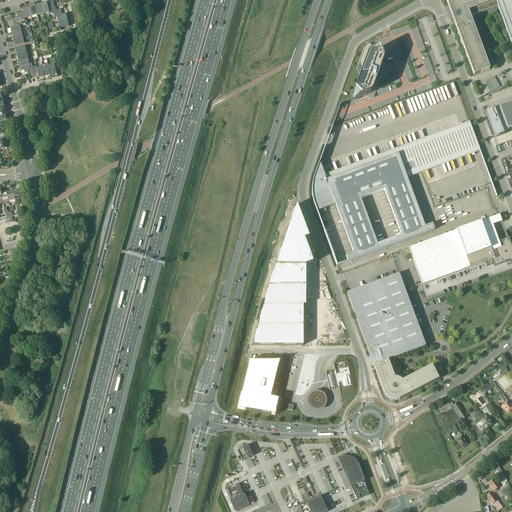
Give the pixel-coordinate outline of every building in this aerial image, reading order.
[(511,0),(445,0),(473,75),(489,69),(470,17),(498,7),(511,45),(511,0)] [(53,1),(47,3),(49,12),(49,15),(53,14),(54,17),(56,17),(62,15),(61,9),(56,10),(56,9),(55,9),(53,1)] [(37,15),(35,6),(34,3),(28,5),(29,7),(31,16),(37,15)] [(43,14),(49,12),(47,3),(41,4),(43,14)] [(41,4),(35,6),(37,15),(43,14),(41,4)] [(24,18),(31,16),(29,7),(22,9),(22,11),(23,12),(24,18)] [(25,21),(24,18),(23,12),(16,14),(17,18),(16,19),(17,20),(9,21),(10,28),(14,27),(20,26),(22,25),(22,26),(25,25),(25,24),(23,24),(22,21),(25,21)] [(56,17),(58,23),(67,20),(66,14),(62,15),(56,17)] [(69,26),(67,20),(58,23),(59,29),(69,26)] [(10,28),(12,34),(21,32),(20,26),(14,27),(10,28)] [(21,32),(12,34),(13,40),(22,38),(25,37),(26,37),(25,34),(24,34),(22,35),(21,32)] [(24,44),(22,38),(13,40),(14,46),(24,44)] [(17,55),(26,52),(25,46),(15,49),(17,55)] [(351,99),(351,101),(354,99),(355,99),(369,94),(369,92),(372,93),(374,92),(375,92),(375,91),(376,91),(376,90),(378,85),(378,84),(375,83),(378,75),(379,75),(380,74),(380,73),(379,73),(379,72),(382,64),(383,64),(382,63),(383,61),(383,60),(383,59),(383,58),(383,57),(380,49),(379,49),(379,48),(378,48),(377,48),(374,50),(373,50),(370,46),(369,46),(366,47),(366,48),(365,48),(361,61),(360,62),(361,63),(362,68),(363,68),(362,69),(360,76),(351,99)] [(18,61),(28,58),(26,52),(17,55),(18,61)] [(29,64),(28,58),(18,61),(20,67),(23,66),(29,64)] [(32,76),(38,75),(37,69),(36,66),(32,67),(31,64),(29,64),(23,66),(20,67),(21,71),(24,70),(25,72),(29,71),(29,72),(30,72),(32,76)] [(48,66),(50,75),(57,74),(54,64),(48,66)] [(37,69),(38,75),(39,78),(45,77),(43,67),(37,69)] [(485,82),(479,85),(485,95),(491,92),(500,87),(494,77),(485,82)] [(496,108),(486,111),(487,114),(490,121),(492,127),(495,134),(495,136),(496,137),(506,133),(505,131),(511,128),(511,101),(496,108)] [(387,247),(385,242),(377,244),(370,226),(360,199),(384,190),(393,213),(401,235),(394,238),(396,244),(398,244),(399,243),(431,231),(433,231),(435,230),(434,230),(432,224),(425,227),(424,225),(421,216),(421,215),(419,211),(407,178),(407,177),(405,173),(417,169),(414,161),(402,165),(398,154),(376,162),(375,162),(374,162),(371,163),(370,164),(367,165),(357,169),(354,170),(353,170),(350,171),(348,172),(336,177),(333,178),(331,178),(326,180),(327,181),(328,183),(335,202),(335,204),(336,205),(344,227),(349,242),(353,253),(346,256),(347,259),(348,261),(348,262),(350,261),(352,260),(386,248),(387,247)] [(13,191),(12,191),(15,199),(17,209),(20,209),(19,205),(20,204),(18,199),(20,198),(21,202),(26,201),(23,189),(19,190),(19,189),(13,191)] [(7,192),(6,192),(9,201),(15,199),(12,191),(7,192)] [(6,192),(1,194),(0,194),(1,198),(3,205),(9,204),(9,201),(6,192)] [(278,259),(276,265),(306,265),(313,263),(304,239),(309,238),(297,204),(295,211),(294,210),(291,219),(292,219),(281,251),(280,251),(277,259),(278,259)] [(508,261),(509,262),(509,264),(511,262),(511,248),(508,239),(501,241),(503,247),(492,252),(490,247),(481,222),(409,248),(422,285),(468,268),(469,268),(484,262),(486,267),(493,265),(494,267),(506,262),(506,261),(508,261)] [(271,280),(269,285),(306,285),(306,265),(276,265),(274,271),(273,271),(270,280),(271,280)] [(390,400),(392,400),(393,400),(395,400),(396,400),(397,400),(399,399),(439,379),(432,365),(402,381),(401,380),(399,379),(397,378),(396,378),(395,378),(388,360),(426,346),(401,281),(399,274),(347,293),(373,365),(384,394),(385,395),(385,396),(386,397),(388,398),(389,399),(390,400)] [(265,300),(264,305),(303,305),(303,306),(306,306),(306,285),(269,285),(267,291),(265,300)] [(260,320),(258,326),(303,326),(303,306),(303,305),(264,305),(262,311),(259,320),(260,320)] [(254,340),(253,346),(303,346),(303,326),(258,326),(257,331),(256,331),(254,340)] [(279,399),(270,397),(278,365),(279,365),(280,361),(276,361),(253,361),(249,361),(248,365),(241,393),(241,394),(241,393),(237,409),(245,410),(271,414),(271,415),(275,415),(276,411),(279,399)] [(506,377),(503,379),(501,380),(505,387),(511,384),(508,377),(506,377)] [(307,401),(308,404),(309,407),(311,409),(314,410),(317,411),(320,410),(323,409),(325,407),(326,404),(327,401),(326,398),(325,396),(323,394),(320,392),(317,392),(314,392),(311,394),(309,396),(308,398),(307,401)] [(510,411),(510,410),(511,408),(509,404),(510,404),(504,397),(502,399),(505,403),(501,406),(504,409),(507,412),(508,412),(508,413),(510,411)] [(468,417),(467,415),(458,402),(452,406),(461,421),(468,417)] [(450,404),(439,408),(441,413),(452,409),(450,404)] [(489,420),(487,417),(486,416),(485,415),(483,414),(482,415),(479,412),(476,414),(487,428),(488,428),(488,427),(489,426),(490,427),(491,426),(491,425),(492,424),(489,420)] [(484,431),(484,430),(486,429),(487,429),(487,428),(476,414),(473,417),(476,420),(475,421),(474,422),(474,423),(476,426),(478,429),(479,428),(482,432),(483,431),(483,432),(484,431)] [(458,438),(459,439),(456,442),(458,444),(461,448),(462,448),(464,447),(464,446),(466,444),(463,440),(464,439),(461,436),(461,435),(459,432),(457,433),(458,434),(457,434),(459,437),(458,438)] [(240,452),(238,452),(242,459),(241,459),(242,461),(243,461),(243,460),(248,458),(252,456),(248,447),(249,446),(249,445),(239,450),(240,452)] [(342,456),(338,457),(353,490),(365,485),(357,463),(357,462),(357,461),(356,461),(356,460),(355,460),(355,459),(354,459),(354,458),(353,458),(353,457),(352,457),(351,457),(350,457),(350,456),(349,456),(348,456),(347,456),(346,456),(345,454),(342,456)] [(498,490),(496,489),(499,487),(494,480),(495,480),(494,479),(493,480),(492,480),(491,481),(491,482),(489,484),(491,487),(490,487),(493,491),(494,493),(498,490)] [(228,490),(226,491),(227,493),(229,492),(232,501),(231,501),(233,505),(234,505),(237,511),(238,511),(249,506),(246,500),(239,484),(240,484),(240,483),(231,487),(227,489),(228,490)] [(365,485),(353,490),(357,499),(356,499),(356,500),(357,500),(369,495),(365,485)] [(488,495),(486,496),(495,508),(497,511),(502,507),(500,504),(491,492),(489,493),(487,494),(488,495)] [(300,505),(299,505),(302,511),(325,511),(329,511),(328,509),(322,496),(304,504),(300,506),(300,505)]
